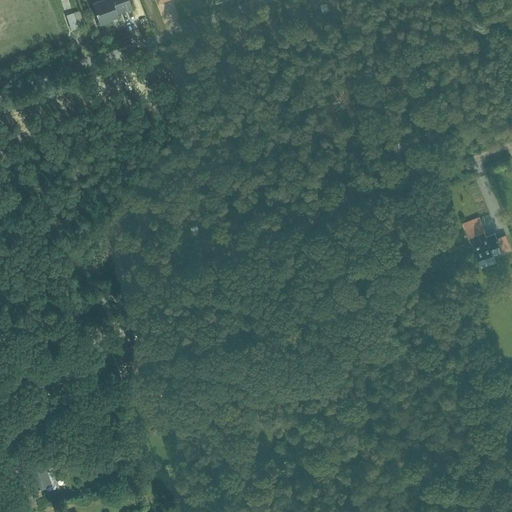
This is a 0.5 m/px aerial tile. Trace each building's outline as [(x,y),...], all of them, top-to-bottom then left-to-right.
[(92,0),(101,22),(135,10),(131,0),(92,0)] [(77,30),(76,22),(81,22),(79,12),(66,14),(68,31),(77,30)] [(461,127),(478,122),(473,108),(456,113),(461,127)] [(478,261),(502,252),(495,232),(485,236),(478,217),(464,222),(478,261)] [(367,286),(384,278),(378,263),(360,271),(367,286)] [(254,327),(265,323),(260,311),(249,315),(254,327)] [(122,372),(150,365),(145,348),(118,356),(122,372)] [(52,388),(66,382),(57,359),(43,364),(46,372),(52,388)] [(52,388),(46,372),(31,378),(37,394),(52,388)] [(197,405),(208,401),(203,388),(192,391),(197,405)] [(35,492),(56,484),(42,449),(21,456),(35,492)]
